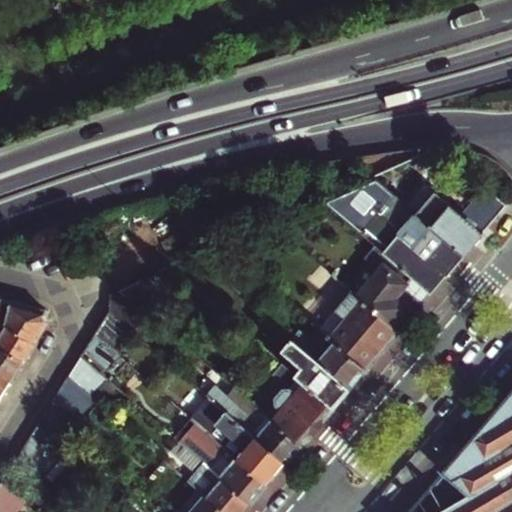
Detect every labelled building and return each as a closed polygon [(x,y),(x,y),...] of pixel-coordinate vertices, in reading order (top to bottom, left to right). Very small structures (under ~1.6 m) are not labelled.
[(432,293),(465,255),(407,206),(374,178),(324,200),(376,245),(432,293)] [(413,200),(422,208),(436,192),(427,184),(413,200)] [(465,255),(473,245),(508,205),(493,192),(469,219),(436,192),(422,208),(413,200),(407,206),(465,255)] [(421,306),(432,293),(376,245),(365,258),(380,271),(359,296),(392,325),(407,308),(404,305),(411,298),(421,306)] [(141,306),(152,294),(152,287),(144,280),(122,290),(141,306)] [(152,325),(146,320),(150,314),(141,306),(122,290),(112,294),(110,311),(141,338),(152,325)] [(367,369),(399,331),(392,325),(359,296),(352,291),(320,328),(336,342),(367,369)] [(37,344),(51,322),(46,310),(4,300),(0,314),(0,327),(8,329),(8,325),(37,344)] [(135,368),(153,348),(141,338),(110,311),(96,335),(121,356),(135,368)] [(146,320),(152,325),(157,320),(150,314),(146,320)] [(0,345),(25,362),(37,344),(8,325),(8,329),(0,327),(0,345)] [(326,353),(336,342),(320,328),(310,340),(315,340),(321,346),(322,350),(326,353)] [(350,388),(367,369),(336,342),(326,353),(322,350),(321,346),(315,340),(310,340),(302,333),(295,341),(350,388)] [(107,372),(121,356),(96,335),(86,351),(92,357),(91,358),(107,372)] [(334,407),(350,388),(295,341),(285,352),(305,369),(298,377),(306,383),(334,407)] [(0,374),(13,382),(25,362),(0,345),(0,374)] [(108,378),(82,356),(69,377),(92,396),(108,378)] [(0,400),(1,401),(13,382),(0,374),(0,400)] [(53,402),(75,421),(95,398),(92,396),(69,377),(53,402)] [(302,445),(334,407),(306,383),(296,394),(291,389),(284,389),(276,398),(276,404),(283,409),(278,415),(271,409),(266,415),(302,445)] [(286,463),(302,445),(266,415),(235,387),(228,395),(216,385),(207,395),(286,463)] [(268,484),(286,463),(207,395),(202,390),(197,396),(206,404),(201,411),(228,435),(221,443),(268,484)] [(511,511),(511,391),(443,471),(447,474),(468,492),(471,494),(441,511),(511,511)] [(51,453),(77,422),(75,421),(53,402),(31,436),(51,453)] [(252,504),(268,484),(221,443),(193,419),(181,409),(165,428),(176,437),(252,504)] [(221,443),(228,435),(201,411),(193,419),(221,443)] [(40,481),(59,460),(51,453),(31,436),(16,460),(40,481)] [(225,511),(244,511),(252,504),(176,437),(160,455),(198,488),(205,494),(225,511)] [(456,500),(468,492),(447,474),(438,484),(456,500)] [(0,500),(12,511),(15,511),(26,501),(4,480),(0,485),(0,500)] [(178,511),(179,511),(189,511),(205,494),(198,488),(178,511)] [(225,511),(205,494),(189,511),(225,511)]
